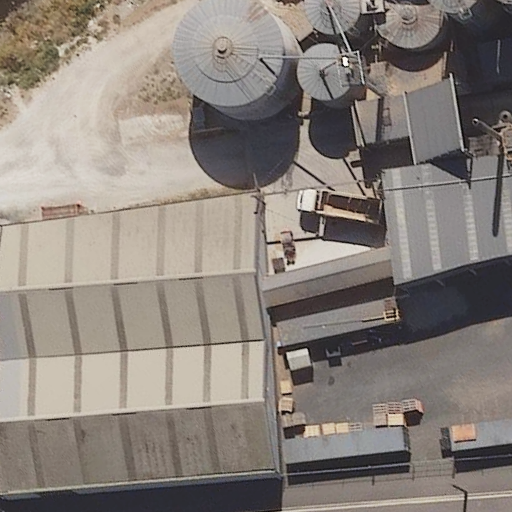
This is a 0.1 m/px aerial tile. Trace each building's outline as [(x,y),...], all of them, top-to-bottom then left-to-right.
[(314,0),(312,4),(310,10),(309,15),(309,21),(310,26),(312,31),(314,36),(318,40),(322,44),(327,47),(332,48),(338,49),(343,49),(349,48),(354,46),(359,44),(363,40),(366,36),(369,31),(371,26),(372,20),(372,15),(371,10),(369,4),(366,0),(314,0)] [(441,48),(444,44),(447,40),(449,37),(452,33),(453,28),(454,23),(454,17),(453,12),(451,7),(449,3),(445,0),(402,0),(399,4),(395,9),(393,13),(392,18),(391,24),(391,29),(393,34),(395,39),(398,43),(401,47),(406,50),(411,53),(416,54),(421,55),(426,54),(431,53),(436,51),(441,48)] [(460,0),(461,3),(464,7),(467,11),(471,13),(475,16),(479,17),(484,18),(489,17),(493,16),(497,15),(501,12),(505,9),(508,5),(510,1),(510,0),(460,0)] [(190,92),(195,100),(201,108),(209,115),(218,120),(227,123),(237,125),(247,125),(257,123),(267,120),(276,115),(283,108),(290,101),(295,92),(298,82),(300,73),(300,63),(298,53),(295,43),(290,34),(284,27),(276,20),(267,15),(258,12),(248,10),(238,10),(228,11),(218,15),(209,20),(202,26),(195,34),(190,43),(187,52),(185,62),(185,72),(187,82),(190,92)] [(337,60),(331,61),(326,63),(318,68),(317,69),(314,73),(311,78),(309,83),(308,89),(308,94),(309,100),(311,105),(314,110),(317,114),(321,118),(326,120),(331,122),(337,123),(342,123),(348,122),(353,120),(358,117),(362,114),(366,110),(368,105),(370,100),(371,94),(371,89),(370,83),(368,78),(365,73),(362,69),(358,66),(353,63),(348,61),(342,60),(337,60)] [(511,87),(383,109),(410,272),(511,255),(511,87)] [(399,319),(390,178),(0,223),(0,493),(284,469),(276,347),(399,319)]
